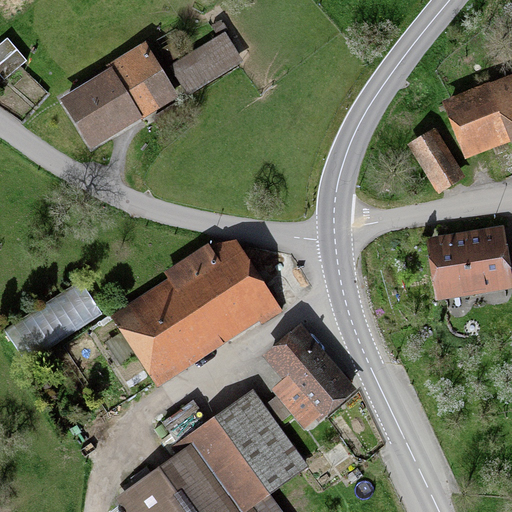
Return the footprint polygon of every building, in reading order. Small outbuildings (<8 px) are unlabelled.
[(0,43),(0,77),(4,82),(27,61),(7,38),(0,43)] [(223,39),(177,64),(191,89),(237,65),(223,39)] [(92,143),(173,95),(143,46),(111,65),(115,72),(67,101),(92,143)] [(511,60),(451,82),(473,146),(511,132),(511,60)] [(459,174),(432,131),(411,144),(438,187),(459,174)] [(438,299),(511,288),(502,231),(429,242),(438,299)] [(117,301),(158,375),(270,298),(237,245),(211,246),(117,301)] [(299,331),(271,354),(278,369),(276,375),(314,417),(344,390),(299,331)] [(191,404),(166,422),(188,451),(119,502),(126,511),(238,511),(237,510),(305,461),(255,393),(208,427),(191,404)]
